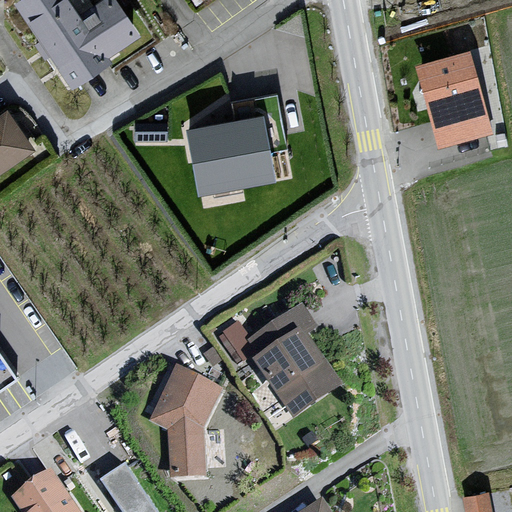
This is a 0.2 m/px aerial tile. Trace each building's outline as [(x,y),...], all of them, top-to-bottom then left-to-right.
[(72,0),(32,0),(19,8),(76,95),(107,77),(109,63),(147,41),(117,0),(116,0),(86,20),(72,0)] [(494,132),(471,50),(415,65),(438,147),(494,132)] [(0,180),(36,154),(11,114),(0,122),(0,180)] [(279,182),(265,115),(189,130),(202,197),(279,182)] [(221,329),(237,363),(304,333),(296,315),(249,336),(242,320),(221,329)] [(297,424),(346,390),(312,336),(261,365),(297,424)] [(0,388),(17,378),(0,353),(0,388)] [(228,394),(182,371),(156,428),(175,439),(178,486),(209,484),(207,435),(228,394)] [(159,511),(126,465),(103,482),(123,511),(159,511)] [(80,511),(58,479),(16,503),(22,511),(80,511)] [(491,511),(489,494),(463,499),(464,511),(491,511)]
